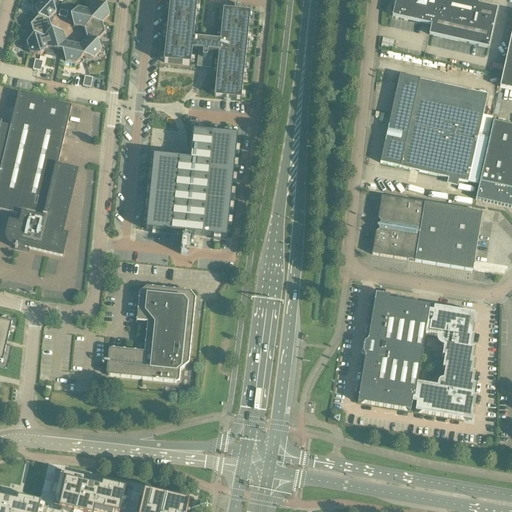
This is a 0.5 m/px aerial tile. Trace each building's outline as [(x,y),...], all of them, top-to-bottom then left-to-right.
[(52,2),(43,0),(41,0),(34,8),(37,18),(48,20),(55,12),(52,2)] [(169,0),(163,63),(190,66),(191,51),(200,52),(199,64),(209,65),(210,53),(219,54),(214,97),(241,100),(250,13),(239,12),(239,7),(239,6),(238,6),(237,5),(236,5),(235,6),(234,7),(234,11),(223,10),(220,43),(193,40),(196,0),(169,0)] [(395,0),(392,17),(424,24),(431,26),(429,35),(488,49),(497,9),(478,4),(478,0),(395,0)] [(95,3),(88,11),(91,21),(102,24),(109,16),(106,6),(95,3)] [(73,26),(83,28),(91,21),(88,11),(77,8),(70,15),(73,26)] [(48,20),(37,18),(30,26),(33,36),(44,38),(51,30),(48,20)] [(83,28),(86,38),(98,41),(105,34),(102,24),(91,21),(83,28)] [(51,30),(44,38),(47,49),(57,51),(64,43),(61,32),(51,30)] [(511,30),(499,88),(511,90),(511,30)] [(44,38),(33,36),(26,43),(29,54),(40,56),(47,49),(44,38)] [(86,38),(79,46),(83,57),(93,59),(100,51),(98,41),(86,38)] [(83,57),(79,46),(64,43),(57,51),(62,52),(65,62),(75,64),(83,57)] [(380,164),(457,181),(468,183),(478,136),(487,96),(400,76),(380,164)] [(11,245),(13,245),(13,246),(15,246),(15,249),(17,250),(17,247),(62,257),(66,237),(61,236),(76,173),(57,168),(71,107),(18,95),(10,127),(0,125),(1,122),(0,121),(0,211),(16,215),(13,224),(10,224),(7,236),(7,237),(7,238),(7,239),(7,240),(7,241),(8,241),(8,242),(9,243),(10,244),(11,245)] [(511,126),(493,122),(475,201),(511,208),(511,126)] [(183,160),(153,157),(146,231),(226,239),(237,137),(193,132),(190,161),(188,161),(188,158),(187,157),(187,156),(187,155),(187,154),(186,153),(185,153),(184,153),(184,152),(183,153),(182,153),(181,153),(181,154),(180,154),(180,155),(180,156),(180,157),(181,158),(181,159),(182,159),(183,160)] [(478,136),(468,183),(477,185),(487,138),(478,136)] [(372,255),(472,272),(482,214),(381,198),(372,255)] [(189,241),(182,240),(180,255),(188,256),(189,241)] [(140,353),(136,352),(136,353),(111,349),(108,351),(106,375),(108,377),(177,384),(179,382),(180,371),(189,364),(195,299),(190,292),(146,288),(139,294),(136,323),(148,324),(145,349),(140,353)] [(417,384),(425,335),(429,307),(428,307),(428,312),(419,310),(420,306),(389,301),(390,297),(375,295),(368,341),(364,344),(362,354),(365,357),(357,404),(410,412),(412,404),(413,399),(414,399),(417,384)] [(471,314),(429,307),(425,335),(437,337),(436,339),(436,340),(436,341),(437,342),(437,343),(438,344),(439,345),(440,346),(441,346),(442,347),(443,347),(444,347),(442,358),(444,359),(442,371),(445,371),(443,380),(442,380),(440,380),(439,381),(438,382),(438,383),(438,384),(437,387),(417,384),(414,399),(413,399),(412,404),(416,405),(415,413),(463,421),(468,422),(468,421),(471,419),(472,419),(476,396),(473,395),(475,383),(473,383),(475,371),(473,371),(474,359),(472,359),(474,347),(472,346),(474,334),(471,334),(473,323),(474,318),(473,318),(471,316),(471,314)] [(0,362),(2,363),(11,324),(0,321),(0,362)] [(38,469),(13,469),(13,481),(38,481),(38,469)] [(54,474),(50,493),(56,495),(55,501),(53,508),(68,511),(120,511),(122,504),(127,505),(129,506),(132,507),(138,508),(139,504),(130,502),(132,492),(125,490),(90,482),(89,486),(82,485),(83,481),(54,474)] [(42,491),(39,503),(41,504),(40,505),(46,507),(49,493),(42,491)] [(49,493),(46,507),(53,508),(55,501),(56,495),(50,493),(49,493)] [(0,511),(38,511),(40,505),(41,504),(39,503),(18,498),(6,495),(5,500),(0,498),(0,511)] [(144,495),(139,511),(186,511),(188,505),(144,495)]
